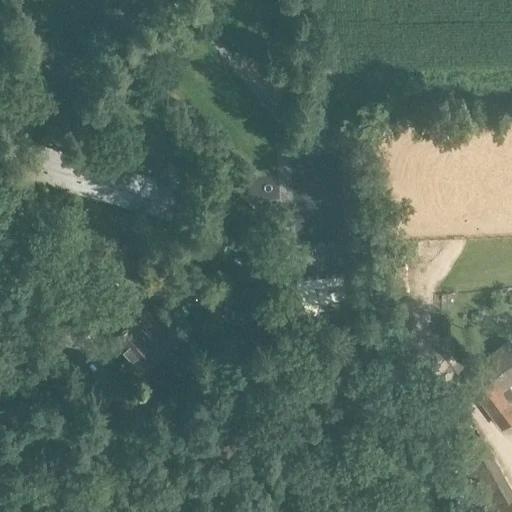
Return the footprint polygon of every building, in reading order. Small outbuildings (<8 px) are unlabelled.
[(26,179),(172,221),(180,184),(35,144),(26,179)] [(291,165),(297,206),(345,198),(339,157),(291,165)] [(226,256),(233,247),(214,232),(207,241),(226,256)] [(245,287),(223,306),(240,326),(262,307),(245,287)] [(114,340),(139,370),(173,341),(148,312),(138,321),(137,320),(114,340)] [(194,334),(217,360),(242,338),(219,312),(194,334)] [(511,398),(511,389),(509,386),(511,383),(511,345),(509,341),(479,365),(489,378),(473,390),(502,427),(511,418),(511,404),(509,401),(511,398)] [(457,444),(491,508),(511,496),(511,494),(477,432),(457,444)]
